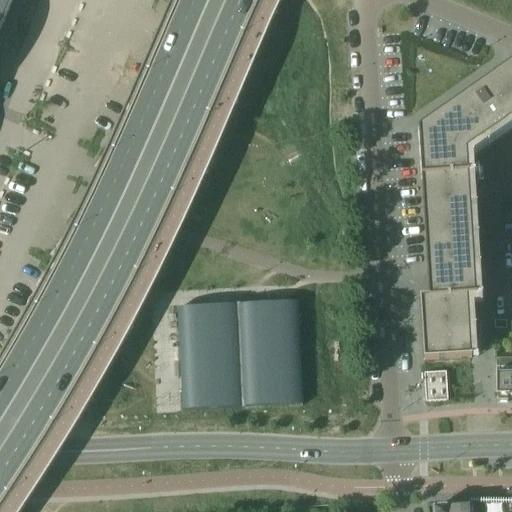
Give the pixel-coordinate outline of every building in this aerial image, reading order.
[(0,0),(0,31),(13,0),(0,0)] [(474,268),(467,155),(511,123),(511,65),(418,132),(427,271),(428,283),(429,299),(420,300),(424,361),(424,362),(472,359),(466,281),(466,269),(474,268)] [(184,194),(176,204),(184,210),(191,199),(184,194)] [(301,406),(295,304),(174,312),(181,414),(301,406)] [(494,332),(506,331),(505,323),(493,324),(494,332)] [(508,399),(511,399),(511,359),(496,360),(496,399),(497,399),(497,403),(508,403),(508,399)] [(425,375),(427,403),(448,402),(446,374),(425,375)] [(433,511),(511,511),(511,503),(502,504),(502,503),(500,503),(500,504),(487,503),(485,502),(485,503),(472,503),(472,502),(470,502),(470,505),(471,505),(471,507),(433,510),(433,511)]
